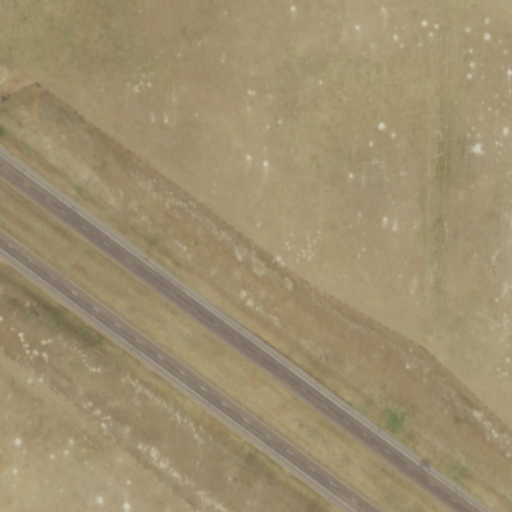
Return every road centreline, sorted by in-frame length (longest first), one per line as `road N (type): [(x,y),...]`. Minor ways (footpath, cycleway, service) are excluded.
road 1 (motorway): [(472,511),(0,164)]
road 2 (motorway): [(0,236),(372,511)]
